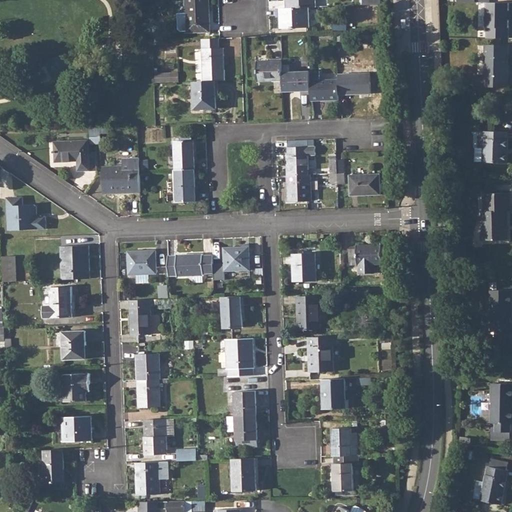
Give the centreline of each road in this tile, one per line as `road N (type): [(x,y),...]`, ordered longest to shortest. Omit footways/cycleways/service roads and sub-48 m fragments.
road 1 (tertiary): [(421,511),(436,407),(429,216)]
road 2 (residential): [(112,231),(118,453),(102,474)]
road 3 (residential): [(270,225),(279,431),(298,448)]
road 4 (tertiary): [(429,216),(420,0)]
road 5 (residential): [(270,225),(429,216)]
road 6 (residential): [(222,227),(220,134),(266,133)]
road 7 (residential): [(0,153),(112,231)]
